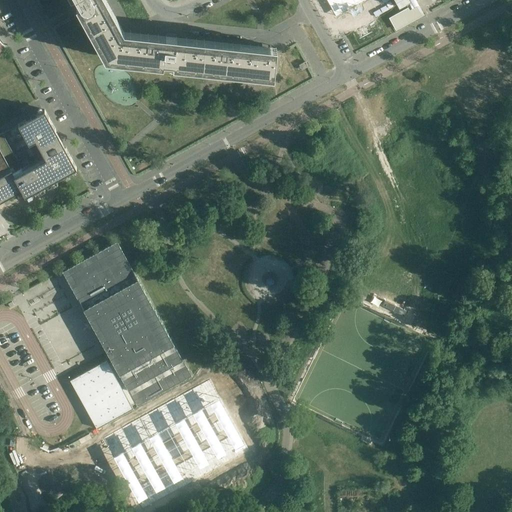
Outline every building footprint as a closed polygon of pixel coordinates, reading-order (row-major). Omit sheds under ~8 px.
[(76,0),(81,9),(105,52),(109,53),(109,56),(180,64),(273,73),(276,47),(183,37),(123,31),(106,0),(76,0)] [(325,0),(335,17),(366,0),(325,0)] [(394,24),(396,29),(425,14),(424,13),(421,7),(418,2),(414,4),(409,7),(409,6),(390,17),(394,24)] [(308,67),(309,66),(306,61),(305,61),(300,64),(303,70),(308,67)] [(46,176),(50,183),(77,168),(66,148),(63,149),(57,138),(55,130),(44,110),(18,124),(39,162),(23,171),(2,133),(0,134),(0,201),(1,201),(46,176)] [(62,271),(65,276),(97,333),(107,352),(108,353),(137,405),(137,406),(138,406),(192,376),(120,246),(117,241),(62,271)] [(107,360),(70,380),(97,429),(133,408),(133,407),(136,405),(111,359),(107,361),(107,360)] [(210,380),(104,438),(143,509),(249,451),(210,380)]
